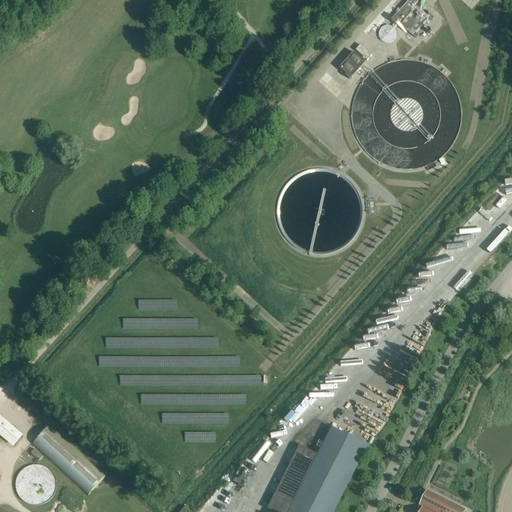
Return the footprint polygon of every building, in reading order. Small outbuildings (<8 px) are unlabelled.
[(413,40),(415,38),(417,38),(417,37),(418,36),(417,35),(417,34),(415,33),(428,18),(429,19),(430,20),(431,20),(432,20),(433,20),(433,19),(433,18),(433,17),(428,13),(426,15),(414,6),(415,5),(416,4),(417,2),(418,0),(417,0),(408,0),(390,20),(396,25),(408,36),(406,38),(409,41),(411,38),(413,40)] [(359,45),(355,50),(366,59),(371,55),(359,45)] [(339,68),(346,75),(345,76),(349,79),(350,78),(351,79),(365,63),(353,52),(339,68)] [(0,435),(13,446),(14,446),(23,435),(0,415),(0,435)] [(32,445),(66,476),(88,495),(105,475),(49,425),(32,445)] [(272,511),(332,511),(367,446),(332,428),(318,456),(300,446),(268,509),(272,511)] [(35,449),(31,453),(38,460),(42,456),(35,449)] [(15,491),(18,497),(23,501),(28,504),(34,505),(40,505),(46,502),(50,499),(54,494),(56,487),(55,480),(53,474),(48,468),(42,465),(36,464),(29,465),(23,467),(18,472),(15,478),(14,484),(15,491)] [(464,511),(465,510),(426,491),(419,505),(422,507),(421,509),(419,508),(417,511),(464,511)]
